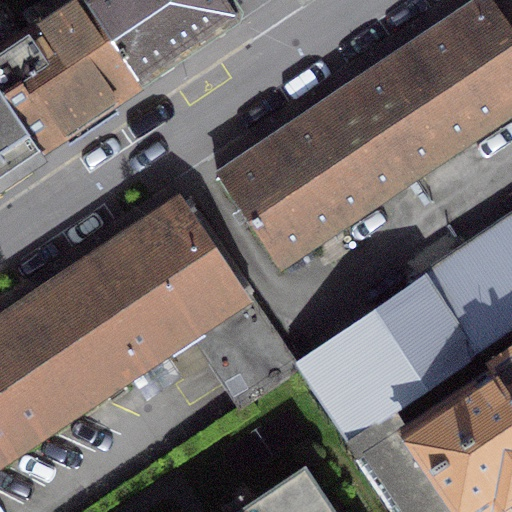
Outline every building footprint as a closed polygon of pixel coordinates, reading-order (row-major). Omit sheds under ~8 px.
[(240,19),(226,0),(86,0),(86,1),(142,86),(240,19)] [(511,113),(511,34),(488,0),(483,0),(219,177),(280,269),(511,113)] [(142,86),(86,1),(0,56),(0,94),(39,155),(142,86)] [(0,181),(39,155),(0,94),(0,181)] [(241,298),(177,204),(0,322),(0,462),(198,328),(241,298)] [(511,225),(422,287),(478,353),(511,330),(511,225)] [(422,287),(302,372),(348,441),(392,411),(478,353),(422,287)] [(249,293),(241,298),(198,328),(249,402),(299,368),(249,293)] [(511,354),(490,370),(496,377),(511,400),(511,354)] [(511,400),(496,377),(408,435),(461,511),(476,511),(493,501),(498,508),(511,499),(511,400)] [(392,411),(348,441),(395,511),(461,511),(408,435),(392,411)] [(335,511),(305,467),(236,511),(335,511)]
